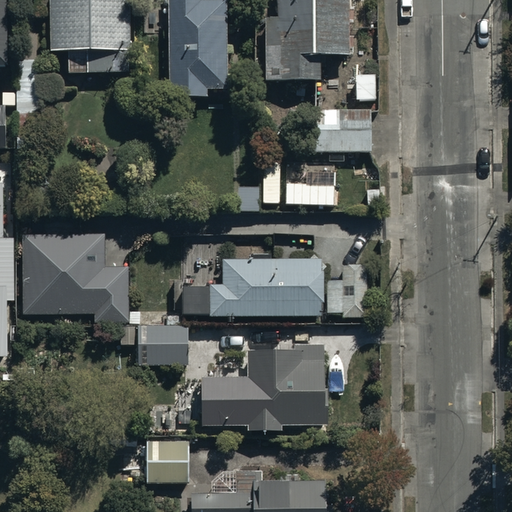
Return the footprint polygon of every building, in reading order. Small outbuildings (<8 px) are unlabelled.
[(0,0),(0,76),(12,76),(11,0),(0,0)] [(50,0),(51,48),(68,48),(68,69),(129,69),(128,0),(50,0)] [(167,0),(168,92),(207,92),(207,84),(226,84),(225,0),(167,0)] [(349,0),(276,0),(276,10),(265,11),(265,75),(321,74),(321,47),(350,47),(349,0)] [(314,111),(315,152),(371,150),(369,110),(314,111)] [(272,163),(272,177),(320,177),(320,164),(272,163)] [(259,186),(238,186),(237,218),(259,218),(259,186)] [(0,365),(10,365),(12,297),(15,297),(17,246),(6,245),(7,193),(0,192),(0,365)] [(22,233),(22,314),(94,313),(94,321),(139,321),(139,309),(128,309),(127,266),(105,266),(105,233),(22,233)] [(237,319),(237,316),(287,316),(287,320),(302,320),(302,315),(320,315),(320,309),(339,309),(339,314),(364,314),(364,261),(337,261),(337,276),(321,276),(321,258),(267,258),(267,252),(246,252),(246,258),(220,258),(220,284),(209,284),(209,279),(176,279),(176,315),(206,315),(206,319),(237,319)] [(137,326),(137,366),(188,365),(187,325),(137,326)] [(202,379),(201,417),(247,418),(247,424),(280,424),(280,418),(326,419),(326,397),(323,397),(324,335),(293,335),(293,344),(246,344),(246,379),(202,379)] [(158,443),(145,443),(145,481),(186,480),(186,443),(178,443),(178,439),(158,439),(158,443)] [(331,511),(331,504),(325,504),(325,477),(298,477),(298,474),(277,474),(277,479),(267,479),(267,481),(251,481),(251,493),(190,493),(190,511),(331,511)]
